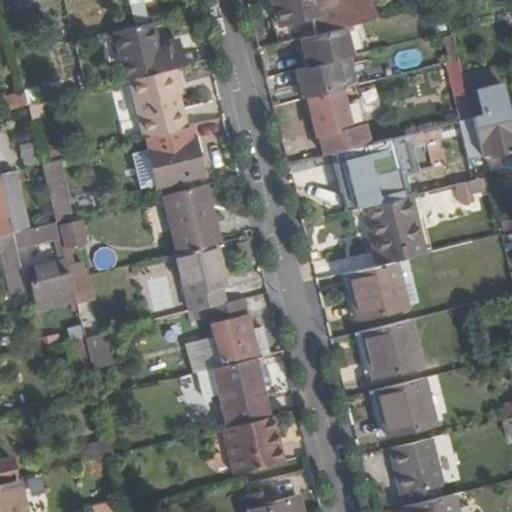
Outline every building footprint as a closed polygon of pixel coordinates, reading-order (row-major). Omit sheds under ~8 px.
[(129,0),(131,8),(135,27),(148,24),(143,6),(152,3),(151,0),(129,0)] [(273,29),(276,43),(293,39),(299,37),(343,26),(357,23),(374,19),(369,0),(271,0),(278,27),(273,29)] [(175,68),(181,67),(176,45),(157,49),(151,23),(135,27),(113,32),(125,81),(128,80),(175,68)] [(357,23),(343,26),(351,55),(364,51),(357,23)] [(343,26),(299,37),(302,48),(306,66),(295,69),(299,82),(302,97),(342,87),(335,60),(347,56),(351,56),(351,55),(343,26)] [(299,37),(293,39),(296,50),(302,48),(299,37)] [(335,60),(342,87),(354,84),(347,56),(335,60)] [(457,59),(446,62),(460,121),(472,118),(466,96),(457,59)] [(147,138),(187,128),(177,87),(179,85),(175,68),(128,80),(144,139),(147,138)] [(291,84),(295,99),(302,97),(299,82),(291,84)] [(466,96),(472,118),(507,110),(508,109),(502,85),(474,91),(475,94),(466,96)] [(307,100),(316,138),(351,129),(363,126),(357,101),(345,104),(342,91),(307,100)] [(5,110),(26,105),(23,92),(1,97),(5,110)] [(507,110),(472,118),(476,136),(484,134),(487,148),(509,143),(506,128),(510,127),(507,110)] [(200,175),(189,128),(187,128),(147,138),(149,146),(146,148),(156,187),(200,175)] [(315,138),(320,156),(341,150),(351,148),(355,147),(351,129),(316,138),(315,138)] [(476,136),(481,156),(511,149),(509,143),(487,148),(484,134),(476,136)] [(411,143),(415,164),(431,160),(427,140),(411,143)] [(20,142),(22,166),(35,165),(34,141),(20,142)] [(371,143),(355,147),(351,148),(357,170),(361,186),(401,176),(395,153),(375,158),(371,143)] [(351,148),(341,150),(347,172),(357,170),(351,148)] [(455,169),(460,202),(489,198),(484,164),(455,169)] [(14,170),(0,173),(0,186),(7,214),(11,231),(28,227),(14,170)] [(215,245),(219,244),(205,184),(171,192),(179,221),(168,224),(175,254),(215,245)] [(453,186),(415,196),(422,223),(461,213),(453,186)] [(93,191),(74,195),(77,208),(96,204),(93,191)] [(179,221),(171,192),(161,195),(168,224),(179,221)] [(411,196),(370,206),(381,249),(372,252),(376,266),(395,261),(425,253),(411,196)] [(370,206),(362,208),(372,252),(381,249),(370,206)] [(0,234),(11,231),(7,214),(0,215),(0,234)] [(28,227),(11,231),(15,249),(30,245),(36,268),(31,270),(35,287),(40,304),(74,296),(62,248),(56,225),(55,220),(28,227)] [(80,220),(56,225),(62,248),(85,242),(80,220)] [(15,249),(11,231),(0,234),(0,252),(2,252),(15,249)] [(205,308),(225,304),(221,290),(226,288),(215,245),(175,254),(174,254),(189,312),(205,308)] [(2,252),(11,293),(25,289),(15,249),(2,252)] [(376,266),(345,273),(357,320),(406,308),(395,261),(376,266)] [(35,287),(25,289),(29,307),(40,304),(35,287)] [(255,358),(257,358),(250,329),(243,299),(225,304),(205,308),(212,338),(184,345),(191,374),(212,369),(255,358)] [(409,319),(360,332),(371,377),(421,365),(409,319)] [(257,358),(270,354),(263,326),(250,329),(257,358)] [(84,339),(92,369),(119,363),(111,331),(84,339)] [(226,427),(269,416),(255,358),(212,369),(226,427)] [(424,378),(374,391),(385,436),(435,424),(424,378)] [(283,461),(272,416),(269,416),(226,427),(223,428),(234,473),(283,461)] [(430,438),(388,448),(400,495),(442,484),(430,438)] [(90,443),(91,456),(110,454),(108,440),(90,443)] [(0,482),(17,478),(12,456),(0,459),(0,482)] [(17,478),(0,482),(0,511),(23,511),(25,511),(17,478)] [(247,511),(302,511),(298,496),(277,501),(274,488),(243,496),(247,511)] [(457,511),(453,493),(403,506),(404,511),(457,511)] [(89,504),(90,511),(119,511),(117,499),(89,504)]
